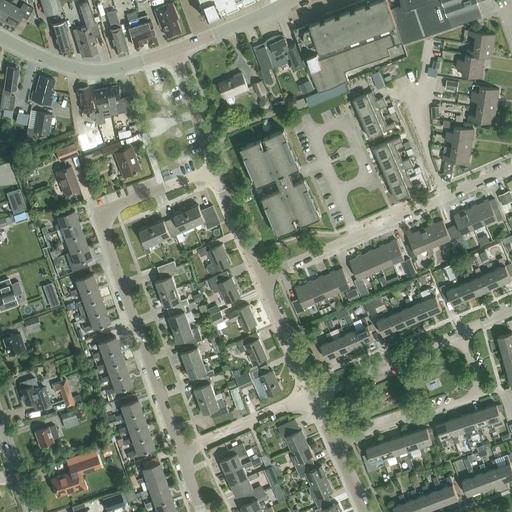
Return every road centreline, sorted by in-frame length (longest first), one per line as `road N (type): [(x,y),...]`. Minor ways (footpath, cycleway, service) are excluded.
road 1 (residential): [(180,452),(104,225),(123,202),(213,169)]
road 2 (residential): [(261,280),(511,170)]
road 3 (residential): [(333,444),(481,395),(458,336)]
road 4 (unclassified): [(0,37),(87,71),(172,52)]
road 5 (residential): [(312,397),(458,336)]
road 6 (residential): [(180,452),(312,397)]
road 7 (unclassified): [(172,52),(295,0)]
road 8 (residential): [(312,397),(261,280)]
road 9 (residential): [(213,169),(172,52)]
road 10 (residential): [(261,280),(213,169)]
